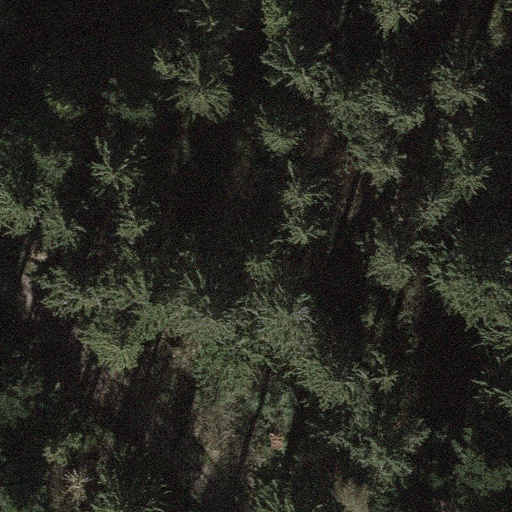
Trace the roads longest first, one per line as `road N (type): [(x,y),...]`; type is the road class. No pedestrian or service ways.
road 1 (track): [(246,511),(0,245)]
road 2 (track): [(174,0),(0,64)]
